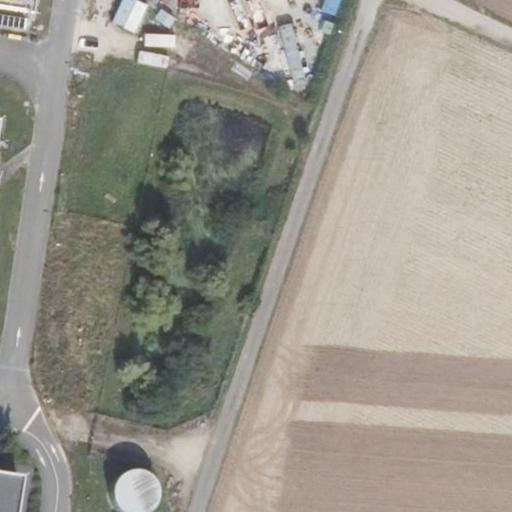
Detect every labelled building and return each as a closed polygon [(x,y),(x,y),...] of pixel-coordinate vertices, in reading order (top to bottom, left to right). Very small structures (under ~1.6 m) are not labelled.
[(0,0),(0,1),(39,8),(40,0),(0,0)] [(134,30),(147,3),(140,0),(122,0),(113,19),(134,30)] [(173,22),(160,44),(185,59),(199,37),(173,22)] [(113,508),(115,511),(150,511),(155,506),(157,495),(153,484),(145,476),(134,473),(122,476),(114,484),(111,492),(110,500),(113,508)] [(0,511),(12,511),(17,483),(0,480),(0,511)]
